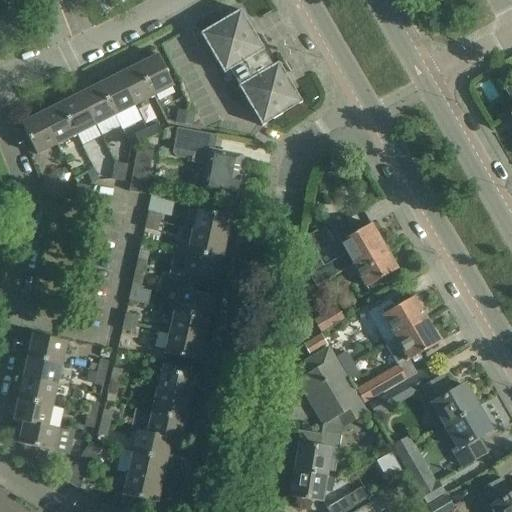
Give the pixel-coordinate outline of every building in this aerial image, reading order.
[(273,66),(240,11),(200,34),(224,74),(229,71),(262,127),(302,104),(278,63),(273,66)] [(138,66),(153,97),(173,87),(158,56),(138,66)] [(118,75),(134,107),(153,97),(138,66),(118,75)] [(115,116),(134,107),(118,75),(99,85),(115,116)] [(80,95),(96,126),(115,116),(99,85),(80,95)] [(76,136),(96,126),(80,95),(60,104),(76,136)] [(41,114),(57,145),(76,136),(60,104),(41,114)] [(187,112),(178,111),(176,123),(184,125),(187,112)] [(57,145),(41,114),(21,124),(37,155),(57,145)] [(146,130),(150,138),(162,132),(158,124),(146,130)] [(192,158),(191,165),(206,167),(201,190),(236,197),(239,179),(235,178),(239,157),(194,149),(189,148),(192,131),(177,128),(172,152),(175,158),(184,159),(188,157),(192,158)] [(150,138),(146,130),(135,135),(139,143),(150,138)] [(113,171),(126,174),(128,165),(115,163),(113,171)] [(149,169),(134,166),(133,172),(129,191),(143,194),(147,175),(149,169)] [(93,169),(86,172),(92,184),(99,180),(94,168),(93,169)] [(124,182),(126,174),(113,171),(112,180),(124,182)] [(77,184),(75,193),(87,196),(89,188),(77,184)] [(87,196),(75,193),(73,201),(85,204),(87,196)] [(197,209),(192,231),(226,239),(231,217),(197,209)] [(146,221),(159,223),(161,215),(148,212),(146,221)] [(157,232),(159,223),(146,221),(144,229),(157,232)] [(323,267),(315,253),(303,259),(303,265),(307,273),(296,280),(304,294),(317,286),(317,287),(325,282),(344,271),(384,248),(384,247),(371,225),(361,231),(356,221),(340,230),(346,239),(339,243),(346,254),(335,260),(323,267)] [(222,260),(226,239),(192,231),(187,252),(222,260)] [(397,270),(384,248),(344,271),(349,279),(357,274),(366,288),(397,270)] [(195,285),(197,277),(217,282),(222,260),(187,252),(175,249),(169,279),(195,285)] [(138,259),(135,271),(144,273),(146,261),(138,259)] [(144,273),(135,271),(132,283),(141,285),(144,273)] [(325,282),(317,287),(324,298),(331,293),(325,282)] [(179,290),(174,311),(208,319),(213,297),(179,290)] [(413,298),(382,316),(396,339),(427,321),(413,298)] [(344,320),(337,308),(314,321),(321,333),(344,320)] [(170,332),(204,340),(208,319),(174,311),(170,332)] [(125,314),(124,322),(136,325),(138,316),(125,314)] [(440,343),(427,321),(396,339),(385,345),(398,367),(440,343)] [(134,333),(136,325),(124,322),(122,330),(134,333)] [(204,340),(170,332),(165,354),(199,362),(204,340)] [(27,357),(62,364),(67,343),(32,335),(27,357)] [(327,347),(320,335),(303,345),(310,357),(327,347)] [(101,347),(100,357),(109,359),(111,349),(101,347)] [(295,381),(322,426),(321,426),(322,427),(321,436),(301,433),(295,471),(334,477),(341,434),(350,429),(348,426),(367,414),(328,349),(304,363),(309,373),(295,381)] [(347,353),(337,359),(343,370),(353,364),(347,353)] [(62,364),(27,357),(23,378),(40,382),(57,386),(62,364)] [(100,360),(97,372),(105,374),(108,362),(100,360)] [(359,374),(353,364),(343,370),(349,380),(359,374)] [(113,369),(110,381),(119,383),(122,371),(113,369)] [(156,392),(190,399),(195,377),(161,370),(156,392)] [(103,387),(105,374),(97,372),(94,385),(103,387)] [(386,391),(378,377),(356,390),(364,404),(379,396),(386,391)] [(18,399),(52,407),(57,386),(40,382),(23,378),(18,399)] [(433,405),(446,427),(478,409),(464,385),(450,394),(441,378),(417,391),(427,408),(433,405)] [(116,395),(119,383),(110,381),(107,393),(116,395)] [(151,413),(186,420),(190,399),(156,392),(151,413)] [(394,406),(387,394),(368,404),(375,417),(394,406)] [(48,427),(52,407),(18,399),(13,421),(15,421),(23,423),(23,422),(47,428),(48,427)] [(90,402),(87,415),(96,417),(99,404),(90,402)] [(491,430),(478,409),(446,427),(458,449),(454,452),(463,467),(486,454),(477,439),(491,430)] [(101,423),(109,425),(112,412),(103,410),(101,423)] [(186,420),(151,413),(147,433),(147,434),(171,439),(171,440),(181,442),(186,420)] [(96,417),(87,415),(84,427),(93,429),(96,417)] [(11,437),(19,439),(18,444),(69,456),(74,433),(48,427),(47,428),(23,422),(23,423),(15,421),(11,437)] [(106,437),(109,425),(101,423),(98,435),(106,437)] [(166,460),(171,440),(171,439),(147,434),(147,433),(137,431),(132,453),(166,460)] [(391,447),(396,455),(413,446),(408,437),(391,447)] [(85,450),(96,457),(101,449),(90,443),(85,450)] [(413,446),(396,455),(418,493),(419,492),(426,505),(445,494),(438,481),(435,483),(413,446)] [(92,464),(96,457),(85,450),(81,457),(92,464)] [(127,474),(162,481),(166,460),(132,453),(127,474)] [(92,464),(81,457),(76,464),(87,471),(92,464)] [(399,472),(393,461),(379,469),(385,480),(399,472)] [(332,493),(334,477),(295,471),(290,498),(322,503),(324,492),(332,493)] [(162,481),(127,474),(121,504),(148,509),(150,502),(157,503),(162,481)] [(492,507),(494,511),(511,511),(511,494),(510,496),(500,479),(475,493),(486,511),(492,507)] [(345,511),(367,499),(360,488),(326,509),(328,511),(345,511)] [(0,511),(12,511),(16,507),(0,496),(0,511)] [(448,511),(454,509),(447,496),(428,507),(430,511),(448,511)] [(387,507),(381,497),(354,511),(379,511),(380,511),(387,507)]
